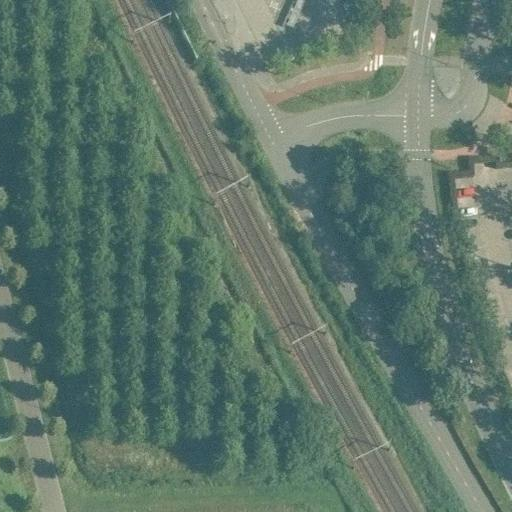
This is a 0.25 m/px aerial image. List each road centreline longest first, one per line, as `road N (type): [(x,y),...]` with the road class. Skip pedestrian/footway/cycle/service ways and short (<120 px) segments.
road 1 (unclassified): [(481,511),(271,141)]
road 2 (secondary): [(417,117),(441,310),(511,479)]
road 3 (unclassified): [(53,511),(0,306)]
road 4 (unclassified): [(417,117),(466,108),(487,0)]
road 5 (unclassified): [(271,141),(197,0)]
road 6 (unclassified): [(271,141),(340,118),(417,117)]
